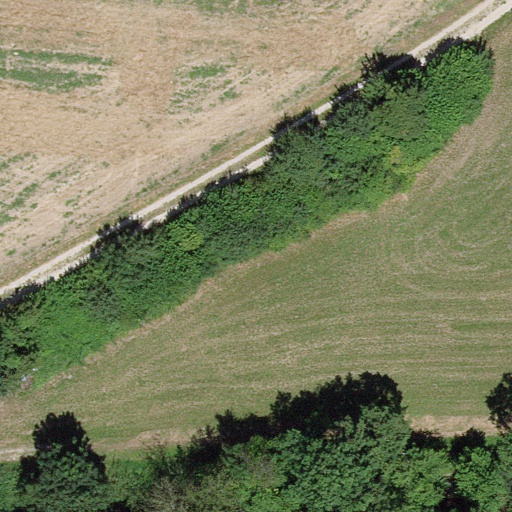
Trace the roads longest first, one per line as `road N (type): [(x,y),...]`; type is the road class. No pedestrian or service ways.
road 1 (track): [(0,306),(341,115),(491,0)]
road 2 (track): [(0,466),(511,456)]
